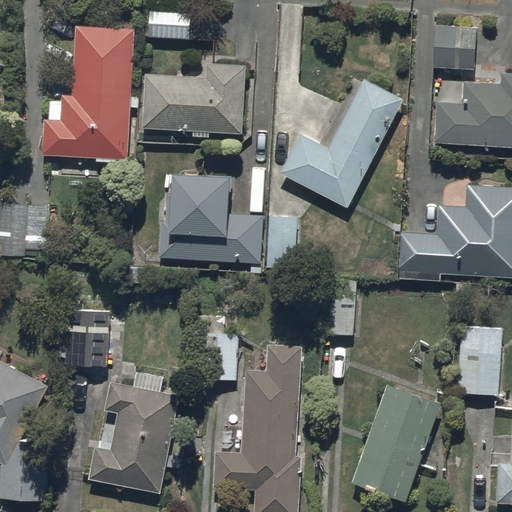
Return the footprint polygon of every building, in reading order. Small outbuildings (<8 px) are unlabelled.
[(149,10),(148,37),(189,39),(190,12),(149,10)] [(435,24),(434,67),(473,68),(475,26),(435,24)] [(44,118),(42,154),(127,158),(134,29),(76,26),(72,95),(62,95),(61,101),(50,100),(49,118),(44,118)] [(145,75),(142,128),(242,134),(246,66),(206,64),(206,78),(145,75)] [(436,102),(434,142),(511,146),(511,74),(500,74),(500,83),(462,81),(461,103),(436,102)] [(301,133),(280,173),(347,208),(404,98),(363,77),(327,146),(301,133)] [(232,177),(172,174),(171,194),(168,194),(167,221),(161,220),(159,258),(262,263),(264,215),(230,214),(232,177)] [(401,234),(399,279),(440,281),(441,275),(511,277),(511,188),(468,187),(467,207),(439,207),(438,235),(401,234)] [(49,205),(0,203),(0,255),(26,256),(26,250),(48,250),(49,205)] [(270,215),(268,264),(298,265),(299,215),(270,215)] [(328,281),(325,334),(352,335),(355,282),(328,281)] [(108,367),(112,312),(72,310),(69,365),(108,367)] [(461,329),(459,394),(498,395),(500,330),(461,329)] [(197,334),(195,378),(237,380),(239,336),(197,334)] [(298,511),(300,456),(296,456),(298,346),(268,345),(267,371),(247,371),(245,452),(218,452),(218,488),(256,489),(255,511),(298,511)] [(0,464),(0,465),(0,471),(0,498),(44,502),(47,444),(20,440),(48,388),(0,363),(0,464)] [(137,372),(134,386),(110,381),(105,409),(118,412),(110,449),(95,446),(89,478),(159,493),(179,395),(160,391),(163,377),(137,372)] [(387,385),(351,483),(405,503),(440,404),(387,385)] [(511,409),(509,461),(498,460),(496,502),(511,502),(511,409)] [(152,511),(153,496),(114,493),(112,511),(152,511)]
